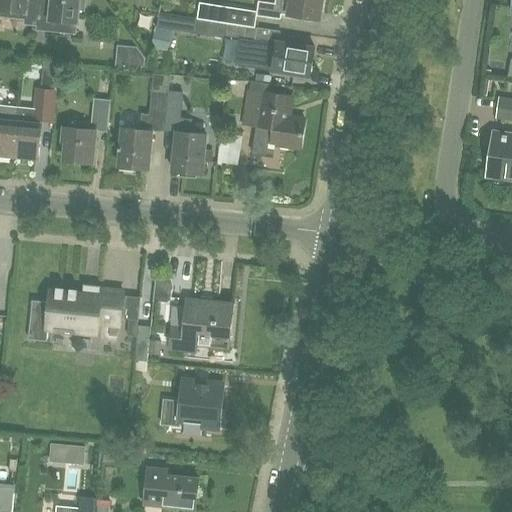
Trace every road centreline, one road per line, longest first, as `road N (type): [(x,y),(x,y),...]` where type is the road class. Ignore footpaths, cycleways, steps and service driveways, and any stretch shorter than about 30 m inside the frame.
road 1 (residential): [(334,232),(0,199)]
road 2 (residential): [(511,241),(460,231),(444,206),(473,0)]
road 3 (tertiary): [(275,511),(334,232)]
road 4 (tertiary): [(334,232),(370,0)]
